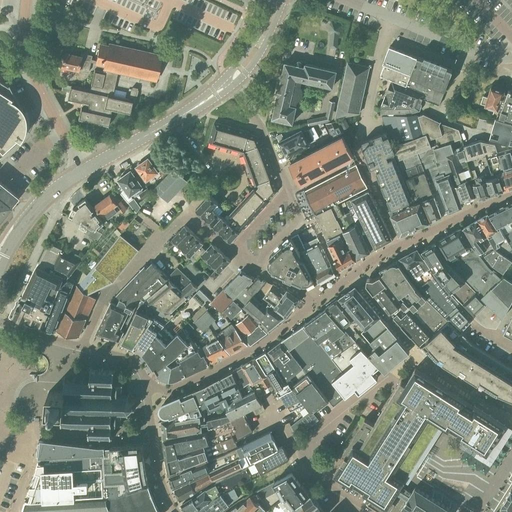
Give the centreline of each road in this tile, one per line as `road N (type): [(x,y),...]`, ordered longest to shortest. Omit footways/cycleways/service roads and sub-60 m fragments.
road 1 (residential): [(189,211),(105,297),(82,348),(0,322)]
road 2 (residential): [(367,511),(335,491),(307,457),(323,424),(393,370)]
road 3 (residential): [(82,172),(28,61),(27,0)]
road 4 (residential): [(82,172),(230,82)]
road 5 (residential): [(0,268),(26,219),(82,172)]
road 6 (residential): [(233,252),(251,267),(304,220),(290,189)]
road 7 (residential): [(290,189),(230,82)]
